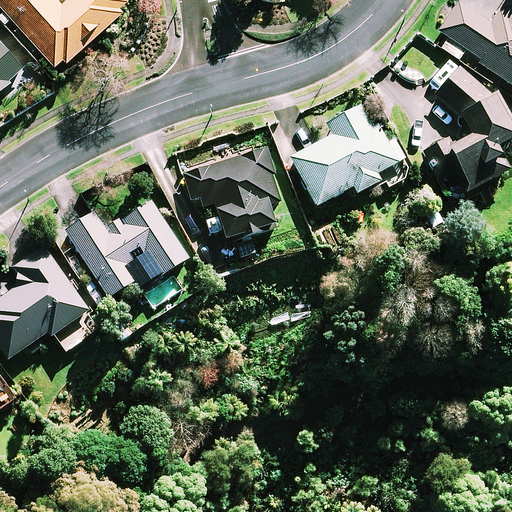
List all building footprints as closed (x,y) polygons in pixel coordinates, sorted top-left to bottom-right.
[(125,0),(69,0),(63,6),(58,1),(58,0),(0,0),(0,6),(55,68),(63,61),(66,65),(106,29),(123,13),(120,10),(128,3),(125,0)] [(511,0),(506,0),(491,23),(459,2),(440,31),(449,37),(441,48),(459,60),(466,49),(481,59),(479,63),(511,84),(511,0)] [(0,92),(11,83),(9,81),(23,68),(0,41),(0,92)] [(451,134),(424,149),(441,180),(455,172),(467,193),(510,169),(498,144),(511,136),(511,117),(506,103),(495,92),(492,96),(463,67),(436,94),(475,134),(457,144),(451,134)] [(373,126),(361,105),(326,124),(332,135),(292,157),(317,205),(354,186),(357,193),(382,180),(378,173),(405,158),(395,139),(388,143),(378,124),(373,126)] [(282,199),(265,148),(185,174),(196,209),(215,203),(219,213),(205,217),(212,237),(225,233),(228,242),(278,226),(270,203),(282,199)] [(137,278),(141,283),(157,273),(159,276),(189,257),(152,200),(106,229),(95,211),(66,229),(109,296),(137,278)] [(54,334),(94,306),(59,256),(55,259),(45,245),(14,267),(24,282),(0,298),(0,345),(9,359),(51,330),(54,334)] [(0,408),(11,401),(0,385),(0,408)]
